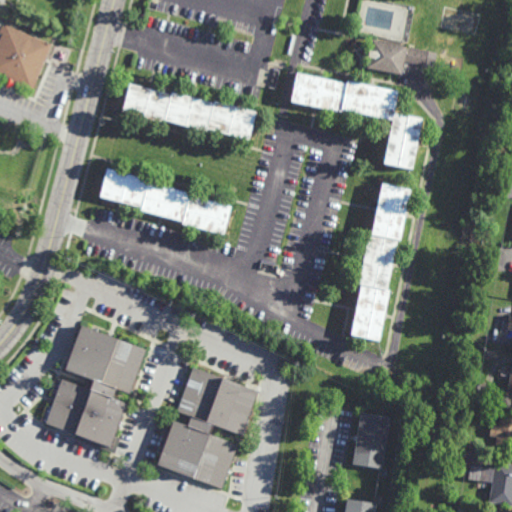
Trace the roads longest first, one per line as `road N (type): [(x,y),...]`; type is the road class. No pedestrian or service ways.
road 1 (residential): [(57,223),(200,265),(378,367),(389,362),(441,118),(409,77)]
road 2 (residential): [(87,284),(60,344),(0,410),(29,444),(211,511),(272,370),(180,328)]
road 3 (residential): [(242,289),(287,130),(337,143),(291,317)]
road 4 (residential): [(115,0),(42,277),(0,344)]
road 5 (residential): [(106,33),(255,73),(269,11),(228,0)]
road 6 (residential): [(113,511),(180,328)]
road 7 (residential): [(180,328),(46,265)]
road 8 (residential): [(311,0),(282,117),(287,130)]
road 9 (residential): [(0,456),(30,479),(113,511)]
